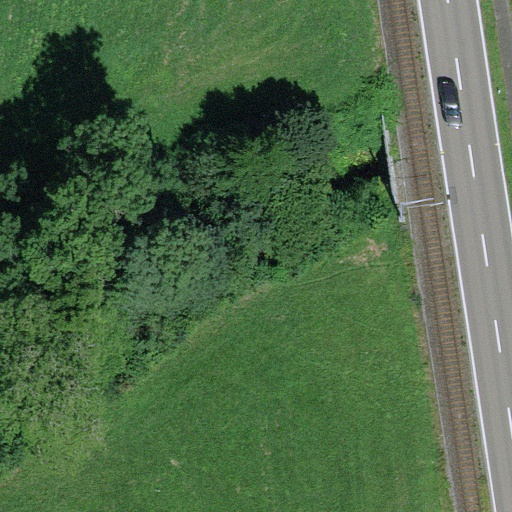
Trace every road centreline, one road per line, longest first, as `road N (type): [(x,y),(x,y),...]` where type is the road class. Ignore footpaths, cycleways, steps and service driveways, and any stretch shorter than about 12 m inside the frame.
road 1 (primary): [(448,0),(511,423)]
road 2 (track): [(511,132),(492,0)]
